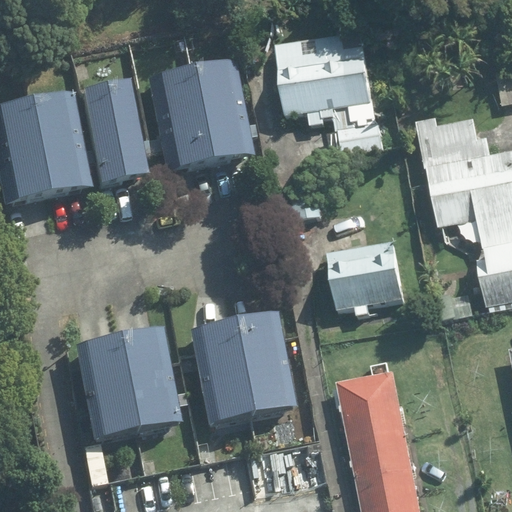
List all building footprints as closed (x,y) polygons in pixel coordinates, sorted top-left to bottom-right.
[(373,47),(287,62),(297,116),(383,101),(373,47)] [(243,64),(152,80),(170,176),(261,159),(243,64)] [(81,92),(98,190),(151,180),(134,83),(81,92)] [(98,190),(81,92),(0,106),(0,175),(5,206),(98,190)] [(484,226),(490,255),(483,256),(495,313),(511,309),(511,158),(502,161),(498,144),(487,146),(482,119),(444,128),(443,121),(423,125),(446,234),(484,226)] [(385,125),(341,134),(347,161),(391,153),(385,125)] [(321,177),(293,182),(300,224),(327,220),(321,177)] [(358,320),(376,317),(374,309),(411,303),(402,248),(335,259),(344,314),(357,312),(358,320)] [(474,299),(448,305),(452,324),(478,318),(474,299)] [(282,315),(193,331),(210,426),(299,411),(282,315)] [(170,336),(83,351),(99,443),(185,428),(170,336)] [(426,511),(403,377),(344,387),(365,511),(426,511)]
